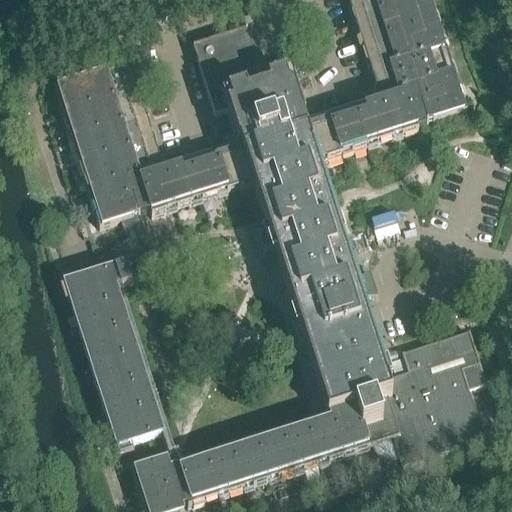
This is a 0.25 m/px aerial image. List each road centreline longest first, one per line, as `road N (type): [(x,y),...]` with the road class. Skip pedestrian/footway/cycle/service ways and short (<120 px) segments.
road 1 (unknown): [(511,442),(291,511)]
road 2 (unknown): [(113,511),(105,454),(219,421)]
